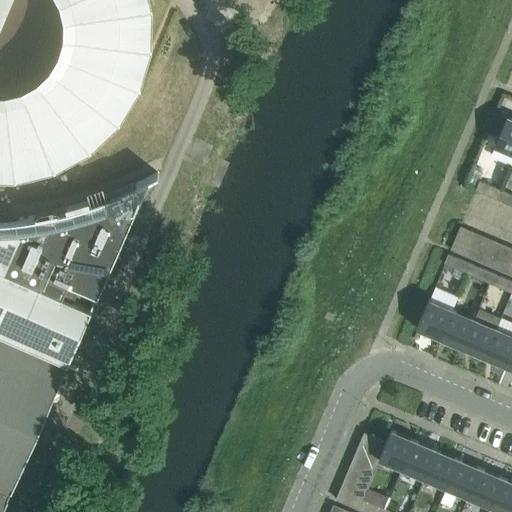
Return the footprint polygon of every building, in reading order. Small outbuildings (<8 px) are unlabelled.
[(0,0),(0,172),(14,172),(52,163),(86,145),(115,117),(135,84),(146,47),(147,8),(144,0),(0,0)] [(511,150),(511,117),(507,115),(495,143),(511,150)] [(0,511),(1,511),(67,365),(150,175),(145,178),(139,181),(134,183),(128,186),(123,188),(117,190),(112,193),(106,195),(101,197),(95,199),(89,201),(83,202),(78,204),(72,206),(66,207),(60,209),(54,210),(49,212),(43,213),(37,214),(31,215),(25,216),(19,217),(0,209),(0,511)] [(502,190),(480,180),(476,189),(498,198),(502,190)] [(511,193),(502,190),(498,198),(511,204),(511,193)] [(463,253),(472,230),(461,225),(451,248),(463,253)] [(474,257),(484,235),(472,230),(463,253),(474,257)] [(485,262),(495,239),(484,235),(474,257),(485,262)] [(496,267),(506,244),(495,239),(485,262),(496,267)] [(507,271),(511,260),(511,246),(506,244),(496,267),(507,271)] [(471,263),(449,254),(445,262),(467,272),(471,263)] [(493,273),(471,263),(467,272),(490,281),(493,273)] [(511,291),(511,290),(511,280),(493,273),(490,281),(511,291)] [(441,337),(452,309),(429,299),(418,327),(441,337)] [(463,346),(475,318),(452,309),(441,337),(463,346)] [(485,356),(497,327),(475,318),(463,346),(485,356)] [(507,365),(511,353),(511,334),(497,327),(485,356),(507,365)] [(402,467),(414,438),(392,428),(387,440),(382,451),(379,457),(402,467)] [(387,440),(379,436),(364,430),(359,442),(382,451),(387,440)] [(424,476),(436,447),(414,438),(402,467),(424,476)] [(382,451),(359,442),(355,453),(377,463),(379,457),(382,451)] [(446,485),(458,457),(436,447),(424,476),(446,485)] [(377,463),(355,453),(350,464),(372,474),(377,463)] [(468,495),(480,466),(458,457),(446,485),(468,495)] [(367,485),(372,474),(350,464),(345,475),(367,485)] [(490,504),(502,476),(480,466),(468,495),(490,504)] [(363,496),(367,485),(345,475),(340,486),(363,496)] [(509,511),(511,511),(511,479),(502,476),(490,504),(509,511)] [(358,507),(362,498),(363,496),(340,486),(336,498),(358,507)] [(382,511),(384,508),(362,498),(358,507),(369,511),(382,511)] [(353,511),(333,503),(329,511),(353,511)]
